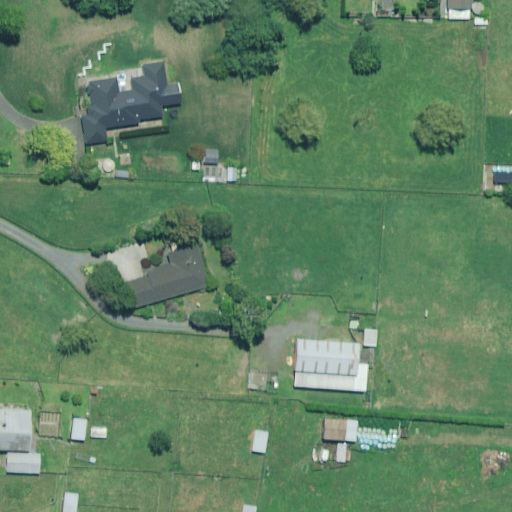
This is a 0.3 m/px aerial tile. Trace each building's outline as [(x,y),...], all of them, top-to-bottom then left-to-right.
[(472,19),(472,0),(449,0),(449,19),(472,19)] [(486,2),(475,3),(476,13),(487,12),(486,2)] [(120,93),(117,77),(90,81),(94,105),(89,106),(90,115),(83,116),(87,144),(110,141),(108,128),(141,123),(140,120),(164,116),(159,87),(120,93)] [(208,136),(192,136),(192,144),(208,144),(208,136)] [(132,178),(133,170),(119,169),(118,177),(132,178)] [(211,286),(199,243),(170,251),(174,263),(147,271),(148,276),(127,282),(134,308),(211,286)] [(379,330),(367,330),(365,345),(378,346),(379,330)] [(360,343),(298,340),(296,388),(357,392),(360,343)] [(32,411),(0,409),(0,450),(10,451),(8,472),(42,474),(43,455),(29,454),(32,411)] [(358,441),(359,421),(326,419),(325,440),(358,441)] [(348,462),(349,447),(340,446),(339,462),(348,462)] [(78,511),(79,494),(66,493),(65,511),(78,511)]
